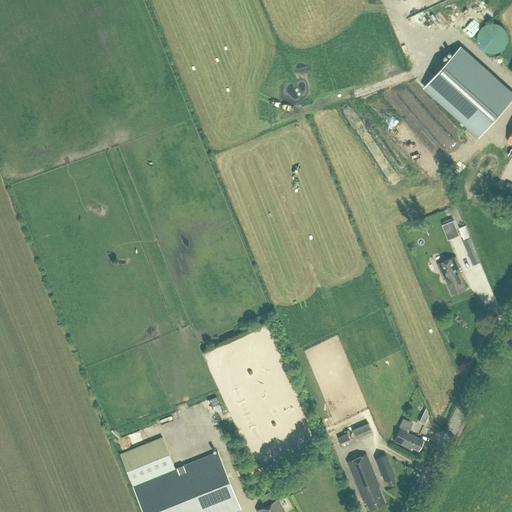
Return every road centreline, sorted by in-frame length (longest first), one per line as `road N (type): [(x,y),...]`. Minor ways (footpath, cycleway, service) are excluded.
road 1 (tertiary): [(410,511),(511,305)]
road 2 (unknown): [(246,511),(216,444),(194,439),(173,451)]
